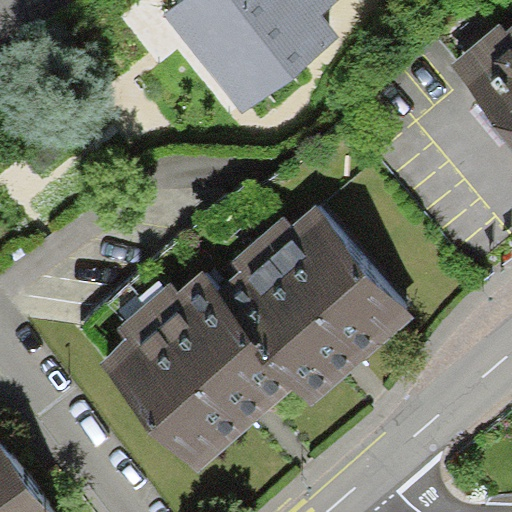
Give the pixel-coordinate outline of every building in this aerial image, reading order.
[(167,0),(247,100),(342,25),(324,2),(327,0),(167,0)] [(511,5),(452,57),(511,125),(511,5)] [(241,271),(216,293),(262,346),(258,350),(293,391),(308,408),(413,318),(315,205),(291,225),(284,216),(232,261),(241,271)] [(125,339),(100,361),(196,474),(293,391),(258,350),(262,346),(216,293),(198,272),(176,291),(169,283),(116,329),(125,339)] [(66,511),(0,422),(0,511),(66,511)]
